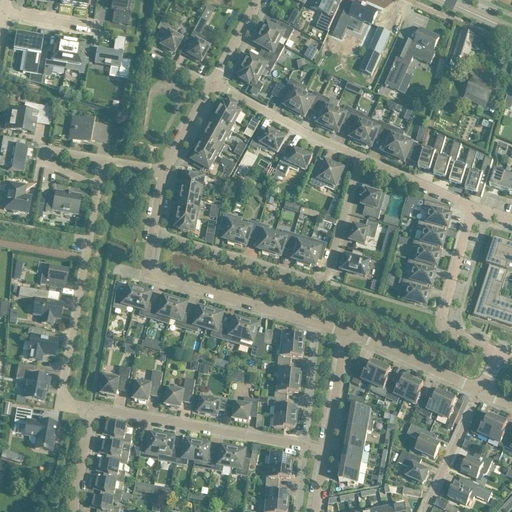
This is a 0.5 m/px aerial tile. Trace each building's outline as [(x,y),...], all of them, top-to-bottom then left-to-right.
[(60,0),(60,4),(87,8),(88,0),(60,0)] [(112,23),(127,26),(130,13),(126,12),(128,0),(112,0),(111,11),(114,11),(112,23)] [(313,2),(310,8),(323,14),(317,27),(316,28),(328,34),(329,32),(328,31),(342,2),(342,0),(316,0),(315,3),(313,2)] [(347,5),(333,37),(342,40),(347,29),(351,18),(365,23),(371,26),(377,14),(356,4),(355,8),(347,5)] [(294,12),(288,23),(293,26),(300,14),(294,12)] [(159,31),(155,39),(162,42),(160,47),(166,50),(165,52),(171,55),(172,53),(174,54),(182,40),(175,36),(178,30),(162,22),(157,30),(159,31)] [(263,28),(260,34),(279,45),(282,39),(289,40),(294,31),(282,25),(279,31),(267,24),(265,29),(263,28)] [(379,29),(360,71),(371,76),(390,34),(379,29)] [(397,58),(385,86),(398,93),(413,58),(430,66),(436,54),(433,53),(440,38),(421,30),(414,44),(412,43),(404,62),(397,58)] [(479,39),(474,37),(456,31),(452,41),(454,42),(448,59),(464,65),(469,50),(476,52),(479,39)] [(193,33),(188,43),(181,55),(192,61),(199,65),(200,63),(201,63),(202,61),(204,63),(207,56),(205,55),(212,43),(193,33)] [(14,47),(13,51),(22,53),(26,54),(24,65),(31,67),(31,71),(33,72),(32,75),(30,75),(29,83),(41,86),(43,76),(37,75),(43,41),(35,40),(35,38),(22,35),(16,34),(15,38),(14,47)] [(285,48),(279,45),(260,34),(257,40),(258,41),(256,45),(267,51),(264,57),(276,63),(285,48)] [(97,49),(94,65),(120,70),(125,40),(115,38),(113,52),(97,49)] [(65,71),(70,41),(62,40),(62,42),(56,41),(54,54),(47,53),(44,69),(47,70),(49,70),(52,70),(52,68),(65,71)] [(405,40),(397,58),(404,62),(412,43),(405,40)] [(78,43),(70,41),(65,71),(78,73),(78,75),(85,76),(88,60),(81,59),(83,46),(77,45),(78,43)] [(271,72),(276,63),(264,57),(261,63),(250,56),(247,60),(246,60),(243,66),(262,76),(265,70),(271,72)] [(258,83),(262,76),(243,66),(239,72),(241,72),(238,77),(243,79),(242,82),(260,92),(263,87),(258,83)] [(475,76),(465,99),(483,107),(486,105),(495,85),(475,76)] [(294,114),(304,95),(298,92),(300,86),(291,81),(285,92),(291,96),(284,107),(288,110),(288,111),(294,114)] [(278,85),(272,96),(279,99),(284,88),(278,85)] [(317,110),(322,98),(315,94),(310,99),(304,95),(294,114),(300,118),(301,116),(305,119),(311,107),(317,110)] [(331,100),(331,102),(322,98),(317,110),(322,112),(317,125),(321,127),(321,128),(327,131),(336,111),(339,103),(331,100)] [(36,121),(50,124),(53,109),(25,104),(24,112),(12,110),(11,120),(7,119),(5,130),(26,134),(27,132),(34,134),(36,121)] [(219,108),(217,113),(235,123),(241,114),(236,111),(237,108),(230,104),(228,107),(223,104),(221,109),(219,108)] [(350,124),(355,112),(346,108),(342,114),(336,111),(327,131),(333,133),(334,132),(338,134),(344,122),(350,124)] [(371,121),(363,118),(364,116),(355,112),(350,124),(355,127),(350,139),(354,141),(354,142),(360,145),(371,121)] [(230,133),(235,123),(217,113),(214,118),(215,118),(213,123),(230,133)] [(72,119),(72,120),(68,141),(83,144),(84,141),(106,145),(108,129),(93,126),(94,123),(72,119)] [(259,124),(253,120),(247,131),(254,134),(259,124)] [(383,139),(388,127),(379,123),(378,124),(371,121),(360,145),(366,148),(367,146),(371,148),(377,136),(383,139)] [(230,133),(213,123),(210,128),(209,127),(206,132),(225,142),(227,140),(229,141),(232,134),(230,133)] [(404,134),(397,131),(388,127),(383,139),(388,141),(383,153),(387,155),(387,157),(393,160),(402,140),(404,134)] [(251,139),(254,134),(247,131),(245,136),(251,139)] [(259,131),(250,147),(257,151),(259,149),(266,153),(268,149),(278,154),(286,140),(268,131),(266,135),(259,131)] [(225,142),(206,132),(204,137),(205,137),(202,142),(222,153),(225,148),(223,147),(225,142)] [(440,157),(446,139),(438,135),(433,152),(424,149),(425,149),(424,149),(418,168),(430,172),(430,170),(435,172),(439,157),(440,157)] [(15,146),(16,140),(3,138),(1,147),(6,148),(5,157),(3,156),(1,168),(11,169),(10,172),(23,174),(23,175),(25,164),(26,163),(27,163),(27,162),(27,161),(26,160),(23,160),(24,156),(26,156),(28,148),(15,146)] [(421,148),(402,140),(393,160),(399,162),(400,161),(404,163),(407,158),(409,159),(408,160),(417,164),(421,148)] [(222,153),(202,142),(200,147),(198,146),(196,151),(215,161),(216,158),(218,159),(222,153)] [(456,164),(461,146),(454,143),(449,160),(440,157),(439,157),(435,172),(434,176),(445,179),(446,178),(450,179),(455,164),(456,164)] [(240,144),(237,149),(244,152),(246,148),(240,144)] [(241,157),(244,152),(237,149),(235,154),(241,157)] [(285,154),(275,173),(286,177),(289,169),(298,173),(299,169),(306,172),(312,158),(294,150),(291,157),(285,154)] [(472,172),(477,154),(470,150),(464,167),(456,164),(455,164),(450,179),(449,183),(461,187),(462,185),(466,187),(471,172),(472,172)] [(209,171),(215,161),(196,151),(193,155),(195,156),(192,161),(198,165),(196,168),(203,171),(204,168),(209,171)] [(477,194),(477,193),(483,194),(493,161),(485,158),(480,175),(472,172),(471,172),(466,187),(465,191),(477,194)] [(340,180),(344,171),(344,170),(344,169),(344,168),(343,168),(343,167),(342,166),(341,165),(340,165),(339,165),(338,166),(337,166),(337,167),(336,168),(331,165),(330,167),(317,162),(310,176),(313,177),(310,186),(320,190),(325,188),(327,185),(336,188),(336,187),(339,187),(341,182),(340,180)] [(230,163),(227,168),(233,171),(236,167),(230,163)] [(230,176),(233,171),(227,168),(224,173),(230,176)] [(499,190),(504,174),(495,171),(489,187),(499,190)] [(184,180),(183,186),(203,189),(205,178),(191,176),(191,174),(184,173),(182,180),(184,180)] [(509,193),(511,183),(511,176),(504,174),(499,190),(509,193)] [(229,183),(226,190),(234,192),(236,186),(229,183)] [(8,184),(5,205),(11,207),(11,212),(12,212),(13,214),(16,215),(18,213),(28,215),(30,201),(24,200),(26,187),(8,184)] [(201,200),(203,189),(183,186),(182,191),(181,191),(180,196),(201,200)] [(385,196),(381,195),(366,191),(366,192),(363,192),(361,198),(364,199),(362,207),(366,208),(363,216),(378,220),(385,196)] [(48,196),(45,212),(52,214),(53,212),(78,216),(79,210),(81,210),(82,203),(80,203),(81,196),(72,195),(72,194),(65,193),(56,192),(55,198),(48,196)] [(199,211),(201,200),(180,196),(179,201),(180,202),(179,207),(199,211)] [(449,216),(451,209),(425,202),(423,210),(426,211),(428,214),(430,215),(427,223),(427,224),(446,229),(448,230),(451,217),(449,216)] [(197,221),(199,211),(179,207),(178,212),(177,212),(176,217),(197,221)] [(302,208),(300,215),(307,217),(310,210),(302,208)] [(235,246),(241,224),(234,221),(236,216),(225,213),(221,228),(227,230),(224,240),(229,242),(228,244),(235,246)] [(337,220),(327,216),(319,214),(318,220),(336,226),(337,220)] [(195,232),(197,221),(176,217),(175,223),(176,223),(175,229),(181,230),(181,233),(189,234),(190,231),(195,232)] [(386,217),(384,223),(395,226),(397,221),(386,217)] [(256,238),(260,224),(250,221),(248,226),(241,224),(235,246),(241,248),(242,246),(247,247),(250,237),(256,238)] [(444,236),(446,229),(427,224),(427,223),(420,221),(417,229),(421,230),(423,233),(424,234),(422,243),(440,249),(442,249),(446,236),(444,236)] [(209,223),(207,234),(206,244),(213,246),(214,236),(216,224),(209,223)] [(350,233),(348,239),(350,240),(349,242),(365,246),(367,238),(375,241),(379,226),(367,223),(365,230),(354,227),(352,233),(350,233)] [(269,256),(275,235),(268,233),(270,227),(260,224),(256,238),(261,240),(258,251),(263,252),(262,254),(269,256)] [(290,248),(294,235),(284,232),(282,237),(275,235),(269,256),(276,258),(276,256),(281,257),(284,247),(290,248)] [(304,267),(310,246),(311,241),(294,235),(290,248),(296,250),(293,261),(298,262),(297,265),(304,267)] [(511,244),(494,239),(486,266),(489,267),(473,317),(488,322),(488,321),(511,328),(511,244)] [(311,241),(310,246),(304,267),(310,268),(311,266),(316,268),(318,260),(322,261),(326,245),(311,241)] [(439,255),(440,249),(422,243),(414,241),(412,248),(415,249),(417,253),(419,253),(416,262),(416,263),(435,268),(437,268),(441,255),(439,255)] [(345,257),(341,271),(365,278),(369,263),(363,262),(365,255),(353,252),(351,258),(345,257)] [(433,274),(435,268),(416,263),(416,262),(409,260),(407,268),(410,268),(412,272),(414,272),(411,281),(411,282),(430,287),(432,288),(435,275),(433,274)] [(17,262),(13,280),(20,281),(23,263),(17,262)] [(41,276),(40,286),(64,290),(65,285),(68,270),(50,267),(48,277),(41,276)] [(428,293),(430,287),(411,282),(411,281),(404,279),(401,287),(405,288),(407,291),(408,292),(406,301),(408,302),(407,304),(415,306),(415,304),(426,307),(430,294),(428,293)] [(135,309),(141,289),(134,287),(133,289),(129,288),(125,298),(117,296),(118,293),(117,293),(114,309),(126,313),(128,307),(135,309)] [(19,288),(18,298),(35,301),(33,316),(42,318),(41,324),(52,327),(54,320),(60,321),(63,305),(47,302),(49,293),(19,288)] [(147,291),(141,289),(135,309),(142,311),(140,317),(151,320),(155,307),(148,305),(152,295),(147,293),(147,291)] [(170,320),(176,300),(170,298),(169,300),(164,298),(161,309),(155,307),(151,320),(162,323),(163,318),(170,320)] [(183,301),(176,300),(170,320),(177,322),(176,327),(187,330),(190,318),(184,316),(187,305),(182,304),(183,301)] [(206,330),(212,310),(205,308),(205,310),(200,309),(197,320),(190,318),(187,330),(197,334),(199,328),(206,330)] [(222,341),(226,328),(220,326),(223,316),(218,314),(219,312),(212,310),(206,330),(213,333),(211,338),(222,341)] [(240,346),(248,321),(241,319),(240,321),(235,320),(232,330),(226,328),(222,341),(240,346)] [(254,323),(248,321),(240,346),(253,350),(251,357),(263,360),(263,353),(258,352),(262,339),(255,337),(258,326),(254,325),(254,323)] [(29,329),(26,343),(30,344),(28,353),(29,353),(28,361),(41,363),(42,355),(46,355),(46,356),(55,357),(58,340),(45,338),(46,332),(29,329)] [(283,334),(282,346),(304,348),(305,340),(304,340),(304,338),(294,337),(294,335),(283,334)] [(303,356),(304,348),(282,346),(281,358),(279,358),(278,364),(291,365),(291,358),(302,359),(302,356),(303,356)] [(372,386),(382,365),(377,362),(376,363),(372,362),(370,368),(361,364),(352,384),(359,387),(362,381),(372,386)] [(290,373),(291,365),(278,364),(277,370),(280,371),(279,382),(301,384),(301,376),(300,376),(301,374),(290,373)] [(18,365),(16,380),(27,382),(24,399),(43,403),(46,388),(48,388),(50,380),(36,377),(38,369),(18,365)] [(386,381),(391,370),(387,368),(387,367),(382,365),(372,386),(370,392),(386,399),(393,384),(386,381)] [(104,379),(101,395),(107,396),(107,398),(114,399),(114,398),(116,398),(118,390),(120,391),(120,392),(127,393),(131,370),(121,368),(119,377),(112,376),(111,380),(104,379)] [(137,384),(133,401),(139,402),(139,403),(146,405),(146,403),(148,404),(150,396),(152,396),(152,397),(159,399),(163,375),(153,373),(152,383),(144,382),(144,385),(137,384)] [(405,401),(415,380),(410,377),(409,378),(405,377),(400,387),(393,384),(386,399),(398,404),(400,399),(405,401)] [(168,391),(165,406),(171,408),(171,409),(179,410),(179,409),(181,409),(182,402),(185,403),(185,404),(191,405),(195,382),(185,380),(184,390),(177,388),(176,392),(168,391)] [(419,396),(424,385),(420,383),(420,382),(415,380),(405,401),(416,406),(414,408),(420,411),(426,399),(419,396)] [(300,392),(301,384),(279,382),(278,394),(275,393),(274,400),(287,401),(288,394),(299,395),(299,392),(300,392)] [(438,416),(448,395),(442,392),(442,393),(438,392),(433,402),(426,399),(420,411),(419,414),(430,419),(432,414),(438,416)] [(451,411),(456,400),(452,398),(453,397),(448,395),(438,416),(448,421),(447,423),(453,426),(459,414),(451,411)] [(201,400),(198,414),(218,418),(219,412),(226,413),(228,401),(215,398),(213,400),(213,402),(201,400)] [(236,405),(233,420),(248,423),(250,414),(257,416),(259,402),(245,399),(243,406),(236,405)] [(287,409),(287,401),(274,400),(268,399),(267,406),(276,407),(275,418),(297,420),(298,412),(297,412),(297,410),(287,409)] [(12,405),(5,404),(3,416),(9,417),(12,405)] [(351,415),(351,418),(369,422),(371,411),(351,407),(349,415),(351,415)] [(16,410),(14,424),(26,426),(24,437),(29,437),(29,441),(32,445),(35,446),(35,450),(52,453),(56,425),(39,422),(39,424),(30,422),(32,412),(16,410)] [(489,440),(499,418),(494,416),(493,417),(489,415),(484,426),(477,423),(471,434),(477,437),(479,435),(489,440)] [(296,428),(297,420),(275,418),(274,430),(284,431),(284,429),(295,430),(295,428),(296,428)] [(374,423),(369,422),(351,418),(350,422),(348,422),(347,429),(367,432),(372,433),(374,423)] [(508,424),(504,422),(504,421),(499,418),(489,440),(500,445),(499,447),(504,450),(510,438),(503,434),(508,424)] [(113,436),(111,444),(111,445),(130,448),(132,437),(125,436),(127,428),(108,425),(108,428),(105,428),(104,435),(113,436)] [(412,426),(407,436),(420,442),(418,445),(422,447),(419,453),(423,455),(422,456),(427,459),(427,457),(434,460),(438,453),(437,452),(440,446),(430,441),(432,435),(412,426)] [(365,443),(367,432),(347,429),(346,436),(348,436),(347,440),(365,443)] [(160,456),(163,435),(156,434),(156,437),(151,436),(149,447),(143,446),(144,443),(143,443),(141,459),(151,460),(152,455),(160,456)] [(170,437),(163,435),(160,456),(167,458),(166,462),(166,463),(176,465),(179,452),(173,451),(175,440),(170,439),(170,437)] [(511,455),(511,438),(510,438),(504,450),(503,452),(511,455)] [(195,463),(199,442),(192,440),(191,443),(186,442),(184,453),(179,452),(176,465),(187,467),(188,461),(195,463)] [(364,454),(365,443),(347,440),(346,443),(344,443),(343,450),(364,454)] [(199,442),(195,463),(194,468),(212,471),(214,458),(208,457),(210,446),(205,445),(206,443),(199,442)] [(469,451),(472,445),(465,442),(462,448),(469,451)] [(127,467),(130,448),(111,445),(111,444),(105,443),(104,446),(102,446),(101,453),(110,455),(108,462),(108,463),(120,465),(127,467)] [(230,469),(234,448),(227,447),(227,449),(222,448),(220,459),(214,458),(212,471),(222,473),(223,468),(230,469)] [(241,449),(234,448),(230,469),(237,470),(236,476),(247,478),(249,467),(250,467),(251,461),(250,461),(249,464),(244,463),(245,452),(241,452),(241,449)] [(362,464),(364,454),(343,450),(342,457),(344,458),(343,461),(362,464)] [(403,452),(397,464),(408,469),(407,471),(409,472),(406,478),(423,485),(424,483),(425,483),(428,476),(428,475),(429,473),(419,468),(422,461),(403,452)] [(253,453),(250,465),(257,467),(259,454),(253,453)] [(463,463),(461,466),(462,468),(463,468),(461,471),(469,475),(468,476),(477,480),(479,475),(483,477),(485,477),(487,475),(493,463),(475,455),(473,460),(468,458),(467,460),(465,463),(464,462),(463,463)] [(271,456),(270,468),(292,470),(293,462),(292,462),(292,459),(281,458),(282,457),(271,456)] [(119,472),(120,465),(108,463),(108,462),(102,461),(101,465),(99,464),(98,471),(106,473),(105,481),(117,483),(117,484),(124,485),(126,474),(119,472)] [(360,475),(362,464),(343,461),(343,464),(341,464),(339,471),(360,475)] [(291,478),(292,470),(270,468),(269,479),(266,479),(266,485),(279,487),(279,479),(290,480),(290,478),(291,478)] [(358,486),(360,475),(339,471),(338,478),(340,479),(339,483),(348,484),(348,487),(355,488),(355,485),(358,486)] [(116,491),(117,484),(117,483),(105,481),(99,480),(98,483),(96,483),(94,490),(103,491),(102,499),(114,502),(121,503),(123,492),(116,491)] [(492,494),(466,482),(463,488),(455,484),(453,489),(451,489),(449,493),(450,495),(449,499),(466,507),(469,500),(473,502),(475,498),(488,504),(492,494)] [(278,494),(279,487),(266,485),(265,492),(268,492),(267,504),(289,506),(289,498),(288,498),(289,495),(278,494)] [(154,488),(152,496),(169,499),(171,490),(154,488)] [(404,489),(402,496),(421,499),(422,493),(404,489)] [(511,492),(508,489),(503,494),(508,498),(511,493),(511,492)] [(112,509),(114,502),(102,499),(95,498),(95,501),(92,501),(91,508),(100,510),(99,511),(119,511),(119,510),(112,509)]
